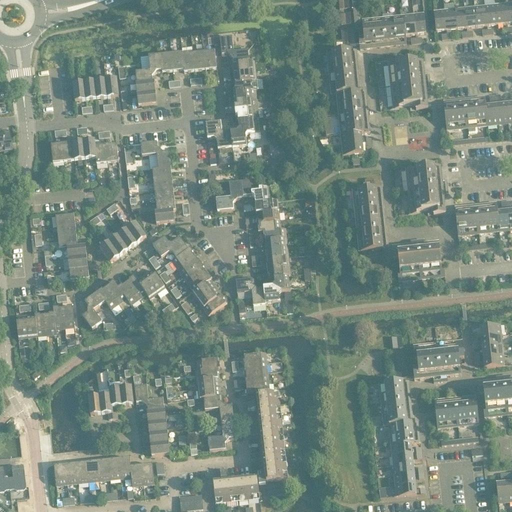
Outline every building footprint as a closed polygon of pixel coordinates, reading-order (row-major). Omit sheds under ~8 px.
[(507,26),(505,6),(495,7),(497,27),(507,26)] [(495,7),(485,8),(487,28),(497,27),(495,7)] [(487,28),(485,8),(474,9),(477,29),(487,28)] [(474,9),(464,10),(467,30),(477,29),(474,9)] [(467,30),(464,10),(454,11),(456,31),(467,30)] [(454,11),(444,12),(446,32),(456,31),(454,11)] [(436,34),(446,32),(444,12),(434,13),(436,34)] [(413,16),(415,37),(426,35),(424,15),(413,16)] [(413,16),(403,17),(405,38),(406,38),(415,37),(413,16)] [(407,47),(406,38),(405,38),(403,17),(362,22),(365,51),(407,47)] [(234,54),(242,53),(241,47),(233,48),(232,39),(220,41),(222,58),(229,57),(230,59),(234,54)] [(248,52),(242,53),(234,54),(230,59),(231,60),(232,66),(250,64),(248,52)] [(336,96),(341,137),(361,135),(370,134),(365,93),(360,93),(356,52),(327,55),(331,97),(336,96)] [(215,53),(204,54),(206,72),(217,71),(215,53)] [(171,55),(173,74),(184,73),(182,56),(183,56),(182,54),(171,55)] [(195,73),(206,72),(204,54),(193,55),(195,73)] [(162,75),(173,74),(171,55),(160,57),(162,74),(162,75)] [(184,75),(195,73),(193,55),(183,56),(182,56),(184,73),(184,75)] [(150,72),(155,76),(156,75),(162,74),(160,57),(148,58),(150,72)] [(388,62),(390,78),(393,111),(399,111),(399,108),(427,105),(426,91),(430,91),(429,77),(424,78),(423,64),(406,66),(405,60),(388,62)] [(255,64),(250,64),(232,66),(233,76),(256,73),(255,64)] [(154,78),(155,76),(150,72),(135,74),(137,86),(154,84),(154,78)] [(257,83),(256,73),(233,76),(234,85),(257,83)] [(105,82),(108,101),(119,99),(116,81),(105,82)] [(97,102),(108,101),(105,82),(95,83),(97,102)] [(84,85),(86,103),(97,102),(95,83),(84,85)] [(258,92),(257,83),(234,85),(235,94),(233,94),(233,95),(258,92)] [(155,95),(155,92),(154,84),(137,86),(136,86),(137,97),(155,95)] [(75,104),(86,103),(84,85),(73,86),(75,104)] [(258,92),(233,95),(234,104),(257,102),(256,93),(258,92)] [(157,106),(155,95),(137,97),(138,108),(157,106)] [(486,108),(485,99),(443,104),(446,133),(488,128),(486,108)] [(259,101),(257,102),(234,104),(235,113),(260,111),(259,101)] [(508,126),(506,106),(496,107),(498,127),(508,126)] [(496,107),(486,108),(488,128),(498,127),(496,107)] [(262,110),(260,111),(235,113),(236,123),(238,123),(238,122),(253,121),(259,120),(263,120),(262,110)] [(260,135),(259,120),(253,121),(238,122),(238,123),(239,131),(242,131),(243,139),(246,139),(248,136),(260,135)] [(217,142),(220,142),(219,134),(222,133),(221,124),(206,126),(208,140),(214,140),(217,142)] [(247,148),(246,139),(243,139),(242,131),(239,131),(237,134),(231,135),(232,150),(247,148)] [(219,134),(220,142),(217,142),(218,151),(232,150),(231,135),(224,135),(222,133),(219,134)] [(362,145),(361,135),(341,137),(342,147),(362,145)] [(0,153),(3,153),(3,155),(11,154),(10,141),(3,142),(2,137),(0,137),(0,153)] [(273,140),(269,143),(274,150),(278,148),(273,140)] [(94,142),(83,143),(85,162),(96,161),(95,148),(94,142)] [(83,143),(73,145),(75,163),(85,162),(83,143)] [(142,158),(157,157),(160,152),(159,151),(158,144),(141,146),(142,158)] [(73,145),(62,146),(64,164),(75,163),(73,145)] [(362,145),(342,147),(343,158),(363,156),(362,145)] [(53,165),(64,164),(62,146),(51,147),(53,165)] [(105,147),(108,165),(119,164),(117,146),(105,147)] [(105,147),(95,148),(96,161),(96,167),(108,165),(105,147)] [(157,157),(158,171),(171,170),(169,153),(162,153),(160,152),(157,157)] [(280,156),(277,160),(285,166),(288,162),(280,156)] [(416,213),(445,210),(443,196),(448,196),(446,182),(442,183),(440,169),(412,172),(412,169),(406,170),(411,216),(417,216),(416,213)] [(152,171),(154,182),(172,180),(171,170),(158,171),(152,171)] [(154,182),(155,193),(173,191),(172,180),(154,182)] [(243,199),(252,198),(252,195),(260,194),(259,191),(257,189),(256,182),(241,184),(243,199)] [(231,200),(235,204),(236,202),(244,201),(243,199),(241,184),(229,185),(231,200)] [(388,250),(387,240),(381,188),(352,191),(359,253),(388,250)] [(270,205),(270,204),(269,190),(259,191),(260,194),(252,195),(252,198),(255,200),(255,206),(270,205)] [(155,193),(156,204),(174,202),(173,191),(155,193)] [(235,204),(231,200),(216,201),(217,214),(235,212),(234,205),(235,204)] [(313,200),(305,201),(306,208),(314,207),(313,200)] [(156,204),(157,214),(157,215),(173,213),(175,213),(174,202),(156,204)] [(256,216),(279,213),(278,204),(270,204),(270,205),(255,206),(256,216)] [(458,238),(499,234),(497,214),(496,205),(455,209),(458,238)] [(174,224),(173,213),(157,215),(157,214),(155,215),(156,226),(174,224)] [(257,225),(280,223),(279,213),(256,216),(257,225)] [(507,213),(497,214),(499,234),(509,233),(507,213)] [(57,230),(75,228),(74,217),(56,219),(57,230)] [(281,232),(280,223),(257,225),(258,235),(263,234),(281,232)] [(136,225),(127,231),(137,246),(146,240),(136,225)] [(76,239),(75,228),(57,230),(58,241),(76,239)] [(157,234),(154,230),(149,234),(152,238),(157,234)] [(137,246),(127,231),(118,238),(128,253),(137,246)] [(264,243),(287,241),(286,231),(281,232),(263,234),(264,243)] [(118,238),(109,244),(120,259),(128,253),(118,238)] [(59,252),(67,251),(67,250),(78,249),(76,239),(58,241),(59,252)] [(161,260),(169,255),(167,252),(174,248),(172,245),(169,245),(165,239),(153,248),(161,260)] [(180,240),(172,245),(174,248),(167,252),(169,255),(172,255),(176,260),(188,252),(188,251),(180,240)] [(265,253),(288,250),(287,241),(264,243),(265,253)] [(397,249),(398,261),(400,278),(398,278),(398,284),(445,279),(444,273),(442,273),(439,245),(425,246),(424,242),(411,243),(411,248),(397,249)] [(120,259),(109,244),(100,250),(111,265),(120,259)] [(86,248),(78,249),(67,250),(67,251),(68,261),(87,259),(86,248)] [(190,250),(188,251),(188,252),(176,260),(172,263),(177,271),(196,258),(190,250)] [(266,262),(289,260),(288,250),(265,253),(266,262)] [(183,279),(201,266),(196,258),(177,271),(183,279)] [(88,270),(87,259),(68,261),(70,272),(88,270)] [(152,267),(157,263),(154,259),(149,262),(152,267)] [(267,271),(290,269),(289,260),(266,262),(267,271)] [(157,263),(152,267),(155,272),(161,268),(157,263)] [(206,273),(201,266),(183,279),(188,286),(206,273)] [(289,278),(289,279),(291,279),(290,269),(267,271),(268,281),(274,280),(289,278)] [(89,281),(88,270),(70,272),(71,283),(89,281)] [(152,272),(144,278),(158,296),(165,291),(152,272)] [(188,286),(193,294),(194,294),(210,282),(212,281),(206,273),(188,286)] [(133,278),(126,284),(139,302),(146,297),(137,283),(133,278)] [(144,278),(137,283),(146,297),(150,302),(158,296),(144,278)] [(281,291),(281,294),(290,293),(289,279),(289,278),(274,280),(275,286),(273,289),(272,289),(273,292),(281,291)] [(251,294),(255,289),(254,288),(253,281),(236,283),(237,296),(251,294)] [(216,290),(210,282),(194,294),(193,294),(192,295),(197,303),(216,290)] [(113,283),(106,289),(119,307),(126,302),(127,301),(118,290),(118,289),(113,283)] [(126,284),(118,289),(118,290),(127,301),(126,302),(131,308),(139,302),(126,284)] [(265,305),(266,305),(280,303),(279,297),(281,294),(281,291),(273,292),(272,289),(272,287),(263,288),(263,290),(265,305)] [(111,313),(119,307),(106,289),(98,294),(105,304),(111,313)] [(255,289),(251,294),(253,309),(266,307),(266,305),(265,305),(263,290),(257,291),(255,289)] [(221,297),(216,290),(197,303),(203,311),(221,297)] [(94,313),(105,304),(98,294),(84,304),(88,310),(88,311),(94,313)] [(221,297),(203,311),(209,318),(227,305),(221,297)] [(181,308),(184,312),(190,309),(186,304),(181,308)] [(172,306),(167,309),(171,315),(175,311),(172,306)] [(63,309),(65,331),(75,330),(72,308),(63,309)] [(56,332),(65,331),(63,309),(53,310),(54,315),(56,332)] [(166,318),(171,315),(167,309),(162,313),(166,318)] [(190,309),(184,312),(188,317),(193,313),(190,309)] [(102,324),(94,313),(88,311),(88,313),(82,317),(92,332),(102,324)] [(45,316),(47,338),(57,337),(56,332),(54,315),(45,316)] [(38,339),(47,338),(45,316),(35,317),(38,339)] [(26,318),(28,340),(38,339),(35,317),(26,318)] [(19,342),(28,340),(26,318),(16,319),(19,342)] [(480,329),(481,339),(501,337),(500,327),(480,329)] [(502,347),(501,337),(481,339),(482,350),(502,347)] [(459,360),(464,360),(462,342),(413,348),(414,354),(416,353),(419,382),(433,381),(434,385),(447,383),(447,379),(461,377),(459,360)] [(483,360),(503,358),(502,347),(482,350),(483,360)] [(244,368),(266,365),(265,356),(243,358),(244,368)] [(505,368),(503,358),(483,360),(484,370),(505,368)] [(197,363),(198,373),(218,371),(220,371),(219,361),(197,363)] [(267,375),(266,365),(244,368),(245,377),(267,375)] [(196,373),(197,382),(219,380),(218,371),(198,373),(196,373)] [(37,373),(32,377),(35,381),(37,380),(38,379),(40,378),(37,373)] [(268,384),(267,375),(245,377),(246,387),(268,384)] [(484,420),(511,416),(511,381),(510,382),(510,378),(496,379),(497,383),(483,385),(486,414),(483,414),(484,420)] [(197,382),(198,392),(220,389),(219,380),(197,382)] [(389,427),(391,448),(411,445),(411,446),(420,445),(418,424),(413,424),(408,383),(379,386),(384,428),(389,427)] [(269,394),(268,384),(246,387),(247,396),(269,394)] [(131,388),(120,390),(122,408),(133,407),(131,388)] [(143,406),(145,407),(149,402),(147,388),(134,389),(136,407),(143,406)] [(199,401),(204,401),(221,399),(220,389),(198,392),(199,401)] [(112,409),(122,408),(120,390),(109,391),(110,397),(112,409)] [(288,482),(286,471),(278,395),(257,397),(264,462),(261,462),(262,473),(265,473),(266,484),(288,482)] [(113,415),(112,409),(110,397),(100,398),(102,416),(108,416),(109,422),(113,421),(112,415),(113,415)] [(91,417),(102,416),(100,398),(89,399),(91,417)] [(434,402),(437,431),(479,427),(476,398),(434,402)] [(205,413),(219,411),(223,407),(222,405),(221,399),(204,401),(205,413)] [(149,402),(145,407),(146,408),(147,415),(164,413),(163,401),(149,402)] [(219,411),(221,426),(234,424),(232,407),(225,408),(223,407),(219,411)] [(147,415),(148,426),(166,424),(165,413),(164,413),(147,415)] [(148,426),(149,436),(168,434),(166,424),(148,426)] [(234,424),(221,426),(223,440),(227,443),(229,442),(235,441),(234,424)] [(149,436),(150,447),(169,445),(168,434),(149,436)] [(226,445),(227,443),(223,440),(208,441),(210,454),(227,452),(226,445)] [(170,456),(169,445),(150,447),(152,458),(170,456)] [(391,448),(392,458),(412,456),(411,446),(411,445),(391,448)] [(392,458),(393,468),(413,466),(412,456),(392,458)] [(130,469),(131,469),(130,460),(119,461),(121,482),(131,481),(132,481),(130,469)] [(119,461),(108,462),(110,483),(121,482),(119,461)] [(108,462),(97,463),(99,484),(110,483),(108,462)] [(89,485),(99,484),(97,463),(86,464),(89,485)] [(78,486),(89,485),(86,464),(76,465),(78,486)] [(67,487),(78,486),(76,465),(65,467),(67,487)] [(141,467),(143,488),(154,487),(152,466),(141,467)] [(393,468),(394,478),(414,476),(413,466),(393,468)] [(67,487),(65,467),(54,468),(56,489),(67,487)] [(141,467),(131,469),(130,469),(132,481),(131,481),(132,490),(143,488),(141,467)] [(0,496),(3,496),(5,495),(14,494),(16,495),(23,494),(25,492),(24,487),(22,468),(11,470),(12,481),(3,482),(2,471),(0,470),(0,496)] [(394,478),(395,488),(415,486),(414,476),(394,478)] [(215,505),(248,502),(259,500),(257,479),(213,484),(215,505)] [(498,506),(509,505),(507,484),(496,485),(498,506)] [(267,487),(268,498),(284,496),(283,485),(267,487)] [(417,497),(415,486),(395,488),(396,499),(417,497)]
